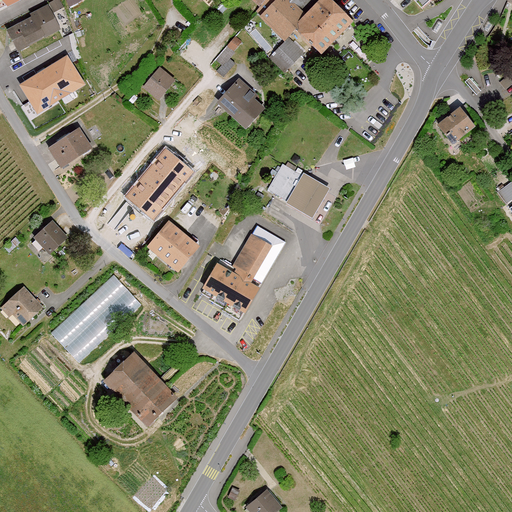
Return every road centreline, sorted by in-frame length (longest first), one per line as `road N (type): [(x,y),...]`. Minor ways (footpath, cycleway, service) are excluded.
road 1 (residential): [(265,382),(83,227),(0,96)]
road 2 (primary): [(265,382),(405,142),(435,71)]
road 3 (primary): [(195,498),(265,382)]
